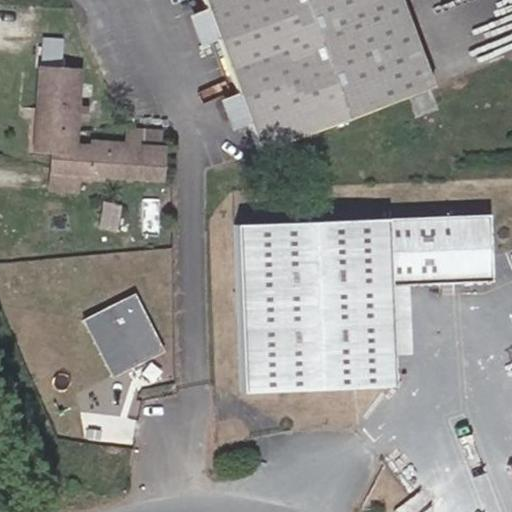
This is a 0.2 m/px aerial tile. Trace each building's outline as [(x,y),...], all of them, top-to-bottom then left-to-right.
[(396,0),(201,0),(258,151),(430,88),(396,0)] [(72,146),(77,71),(39,68),(36,109),(41,110),(38,150),(52,151),(50,171),(100,175),(158,178),(160,148),(156,148),(157,132),(130,130),(128,145),(91,142),(90,147),(72,146)] [(75,193),(76,178),(100,180),(100,175),(50,171),(49,192),(75,193)] [(489,281),(487,214),(233,224),(240,392),(392,386),(387,285),(489,281)] [(158,352),(130,297),(85,319),(113,374),(158,352)]
